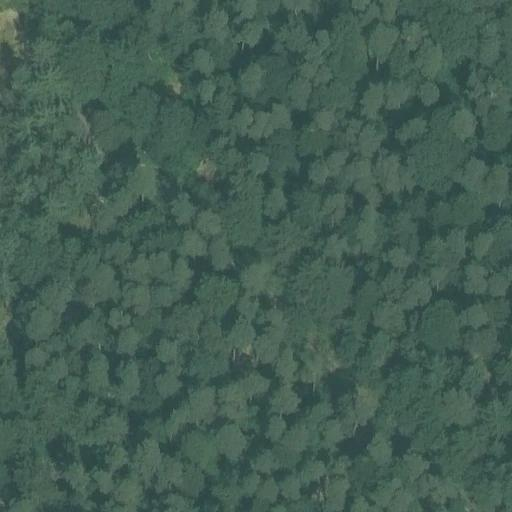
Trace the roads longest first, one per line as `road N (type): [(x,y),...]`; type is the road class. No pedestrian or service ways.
road 1 (track): [(474,511),(165,170),(150,167),(0,360)]
road 2 (track): [(295,511),(74,0)]
road 3 (track): [(19,0),(233,511)]
road 4 (track): [(511,218),(402,163),(355,109),(345,66),(358,0)]
road 5 (track): [(49,511),(0,387)]
